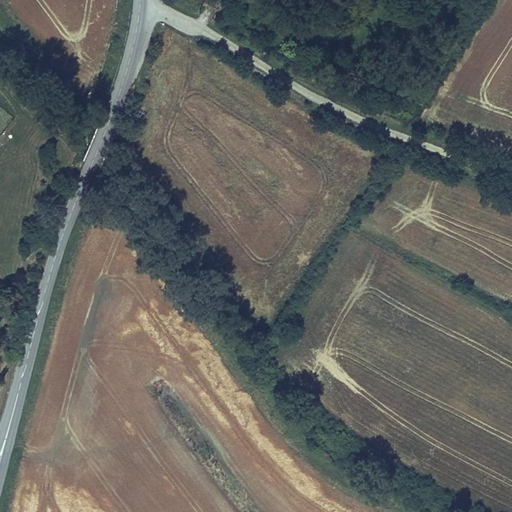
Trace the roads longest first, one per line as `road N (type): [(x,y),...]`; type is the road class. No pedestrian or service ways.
road 1 (tertiary): [(139,1),(118,95),(54,257),(5,436)]
road 2 (unclassified): [(511,177),(401,137),(139,1)]
